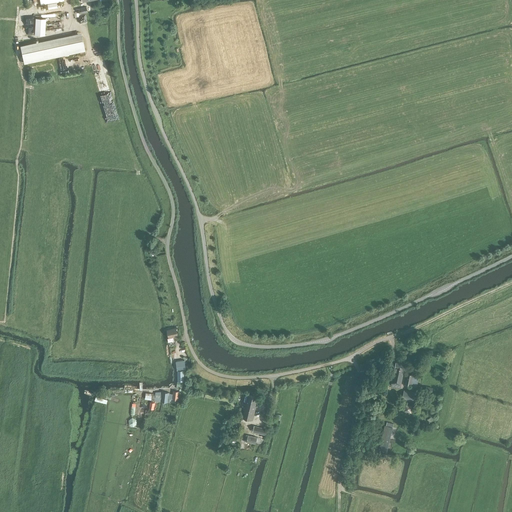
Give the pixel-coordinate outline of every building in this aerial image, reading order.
[(57,2),(64,1),(63,0),(33,0),(34,6),(47,4),(48,9),(57,7),(57,2)] [(76,15),(87,12),(86,6),(74,9),(76,15)] [(45,35),(46,19),(36,18),(35,34),(45,35)] [(24,63),(85,50),(82,36),(21,49),(24,63)] [(174,338),(178,337),(176,328),(168,330),(169,338),(168,338),(168,342),(174,340),(174,338)] [(186,369),(184,360),(176,362),(178,371),(186,369)] [(405,369),(406,364),(396,362),(395,367),(392,383),(401,385),(404,369),(405,369)] [(417,387),(419,376),(407,373),(405,384),(417,387)] [(426,386),(425,393),(432,394),(433,387),(426,386)] [(414,402),(416,393),(404,390),(402,399),(414,402)] [(255,406),(257,397),(248,395),(242,418),(253,420),(256,406),(255,406)] [(411,411),(413,404),(406,402),(404,409),(411,411)] [(132,416),(128,423),(135,426),(138,419),(132,416)] [(385,425),(379,449),(387,451),(394,423),(387,422),(386,425),(385,425)] [(253,432),(263,434),(265,435),(267,429),(254,426),(253,432)] [(257,437),(246,435),(244,442),(255,444),(257,437)]
